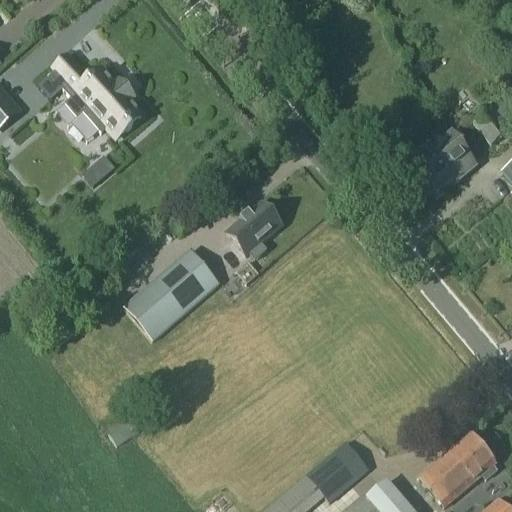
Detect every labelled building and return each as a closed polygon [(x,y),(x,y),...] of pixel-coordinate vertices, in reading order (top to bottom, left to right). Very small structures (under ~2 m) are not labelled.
[(139,121),(126,106),(129,103),(116,88),(113,91),(99,76),(89,85),(87,84),(85,86),(65,63),(53,74),(54,76),(36,92),(48,105),(60,95),(68,104),(63,109),(74,122),(80,118),(99,139),(105,134),(113,143),(124,134),(126,136),(130,132),(129,130),(139,121)] [(0,130),(13,119),(0,104),(0,130)] [(487,114),(470,128),(489,150),(505,136),(487,114)] [(422,181),(434,196),(450,182),(453,186),(473,170),(457,151),(460,149),(450,137),(433,151),(436,155),(417,170),(425,178),(422,181)] [(511,191),(511,166),(500,176),(511,191)] [(258,208),(225,238),(239,254),(245,261),(247,259),(252,265),(264,254),(259,248),(278,231),(258,208)] [(216,288),(186,254),(119,314),(149,348),(216,288)] [(52,347),(66,336),(61,329),(47,340),(52,347)] [(107,439),(115,452),(140,433),(131,421),(107,439)] [(495,475),(491,471),(493,469),(467,439),(416,482),(440,511),(442,511),(479,481),(483,485),(495,475)] [(305,481),(322,501),(327,507),(366,475),(343,448),(305,481)] [(360,499),(344,511),(407,511),(384,485),(363,503),(360,499)] [(484,511),(504,511),(496,502),(484,511)]
